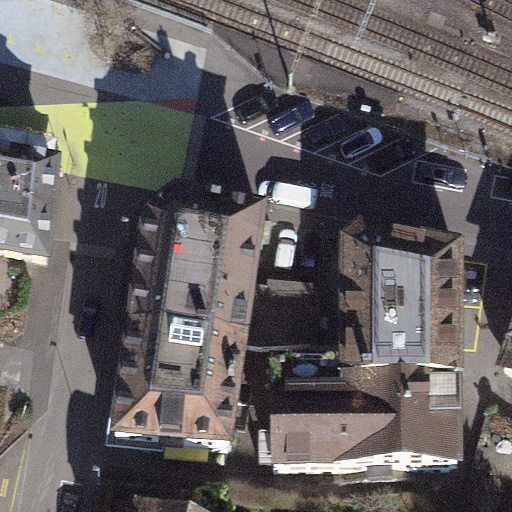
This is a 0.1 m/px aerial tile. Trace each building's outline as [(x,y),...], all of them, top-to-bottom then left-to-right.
[(72,166),(0,153),(0,260),(55,269),(72,166)] [(265,222),(168,204),(139,226),(106,452),(229,465),(247,348),(255,290),(265,222)] [(268,367),(270,482),(462,478),(461,258),(359,238),(337,254),(336,368),(268,367)] [(267,292),(255,290),(247,348),(320,350),(322,290),(268,285),(267,292)] [(511,334),(495,384),(511,390),(511,334)]
